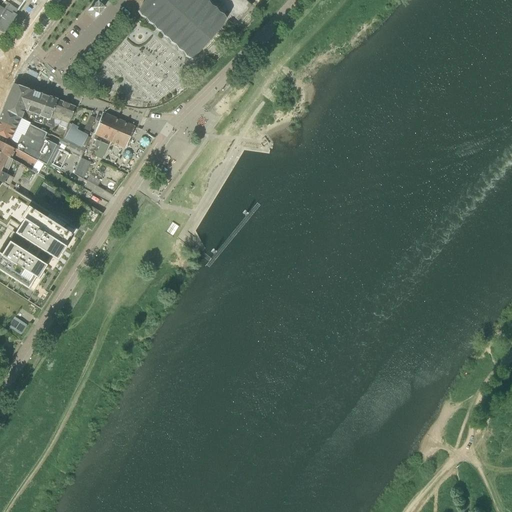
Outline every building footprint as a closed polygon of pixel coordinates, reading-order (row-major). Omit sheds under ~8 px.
[(18,12),(18,11),(0,0),(0,30),(3,32),(9,24),(15,16),(14,16),(17,11),(18,12)] [(0,0),(18,11),(25,0),(0,0)] [(198,54),(221,28),(225,20),(223,16),(227,11),(238,21),(251,6),(244,0),(145,0),(142,4),(138,12),(141,16),(145,19),(148,23),(153,26),(156,30),(160,32),(163,37),(168,39),(170,43),(175,46),(178,50),(182,52),(185,57),(190,59),(198,54)] [(95,3),(87,11),(95,18),(103,10),(95,3)] [(3,109),(23,120),(23,118),(21,117),(24,110),(26,111),(30,102),(31,102),(35,92),(14,84),(3,109)] [(45,95),(35,92),(31,102),(30,102),(26,111),(29,112),(26,120),(34,122),(45,95)] [(47,125),(53,128),(54,126),(55,126),(53,121),(49,120),(57,101),(57,100),(45,95),(34,122),(46,126),(47,125)] [(75,107),(57,101),(49,120),(53,121),(55,126),(58,126),(66,129),(67,127),(69,124),(75,107)] [(69,155),(66,153),(55,148),(57,146),(45,140),(43,139),(46,133),(28,125),(29,123),(23,120),(3,109),(0,115),(0,142),(33,159),(37,161),(46,165),(48,162),(62,169),(69,155)] [(93,134),(126,148),(135,127),(103,113),(93,134)] [(90,117),(84,130),(89,132),(95,119),(90,117)] [(66,129),(67,130),(62,141),(69,144),(84,152),(90,138),(76,131),(77,128),(69,124),(67,127),(66,129)] [(32,169),(37,161),(33,159),(0,142),(0,153),(10,159),(13,154),(16,156),(15,156),(25,162),(24,165),(32,169)] [(84,152),(69,144),(67,150),(73,153),(72,154),(81,158),(84,152)] [(0,181),(14,190),(18,185),(21,181),(22,177),(29,182),(34,173),(10,159),(0,153),(0,181)] [(74,174),(83,179),(91,162),(81,158),(74,174)] [(0,181),(0,224),(7,228),(11,222),(20,227),(3,255),(0,253),(0,271),(28,289),(35,277),(37,279),(52,257),(57,260),(65,247),(63,246),(74,228),(55,216),(51,222),(39,214),(42,208),(14,190),(0,181)] [(15,319),(8,329),(20,336),(26,326),(15,319)]
